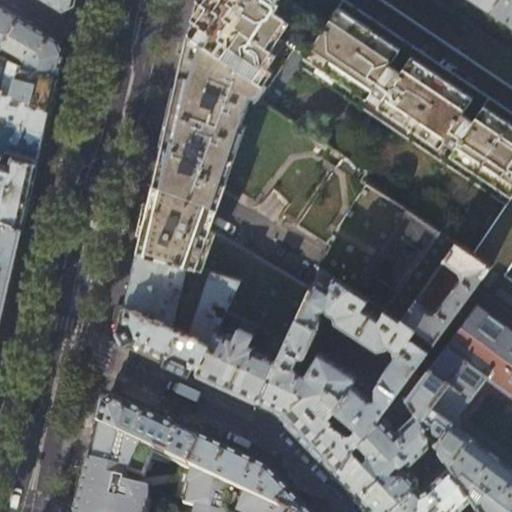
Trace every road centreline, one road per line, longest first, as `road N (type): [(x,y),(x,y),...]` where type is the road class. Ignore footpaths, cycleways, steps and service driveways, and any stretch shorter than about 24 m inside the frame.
road 1 (primary): [(45,339),(121,0)]
road 2 (residential): [(340,511),(272,442),(45,339)]
road 3 (primary): [(6,511),(45,339)]
